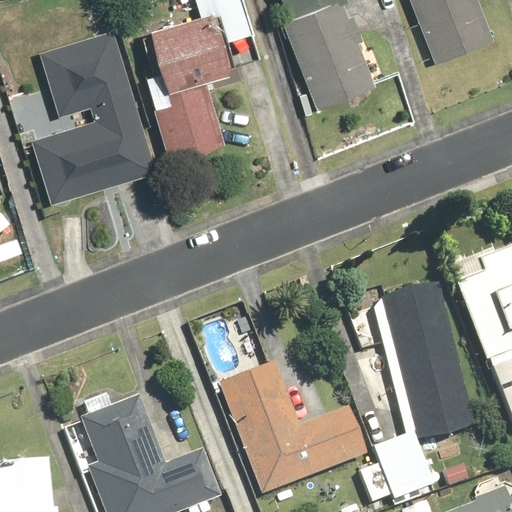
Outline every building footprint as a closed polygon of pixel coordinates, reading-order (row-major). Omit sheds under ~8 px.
[(243,71),(234,41),(258,34),(248,0),(199,0),(204,15),(154,29),(167,72),(150,76),(172,162),(230,147),(212,80),(243,71)] [(283,0),(291,19),(286,21),(320,111),(379,89),(361,40),(369,37),(360,13),(352,16),(346,0),(283,0)] [(410,0),(435,64),(497,40),(481,0),(410,0)] [(117,30),(42,53),(62,117),(92,108),(95,118),(57,130),(54,120),(31,128),(55,204),(161,171),(117,30)] [(511,246),(482,257),(488,272),(460,284),(511,409),(511,246)] [(442,281),(350,304),(362,350),(385,344),(408,434),(418,431),(420,439),(478,425),(442,281)] [(400,503),(426,493),(438,488),(416,433),(385,444),(359,355),(340,361),(377,466),(359,473),(371,505),(397,496),(400,503)] [(288,388),(279,364),(222,386),(265,496),(372,455),(353,407),(301,427),(296,414),(307,410),(297,385),(288,388)] [(181,511),(191,509),(192,511),(210,511),(214,510),(211,501),(224,496),(207,449),(170,463),(144,394),(117,404),(112,391),(87,400),(92,413),(83,417),(100,462),(90,466),(107,511),(181,511)] [(59,511),(56,460),(0,464),(0,511),(59,511)] [(433,511),(426,493),(400,503),(403,511),(511,511),(511,492),(510,487),(477,499),(479,504),(456,511),(433,511)]
